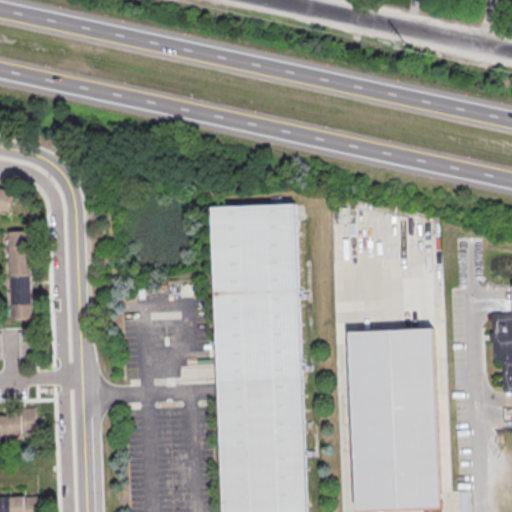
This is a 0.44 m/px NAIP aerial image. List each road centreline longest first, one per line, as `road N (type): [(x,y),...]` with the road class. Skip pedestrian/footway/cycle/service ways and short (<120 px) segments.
road 1 (motorway): [(511,118),(0,6)]
road 2 (motorway): [(0,68),(511,179)]
road 3 (tertiary): [(85,511),(67,185)]
road 4 (tertiary): [(511,48),(284,0)]
